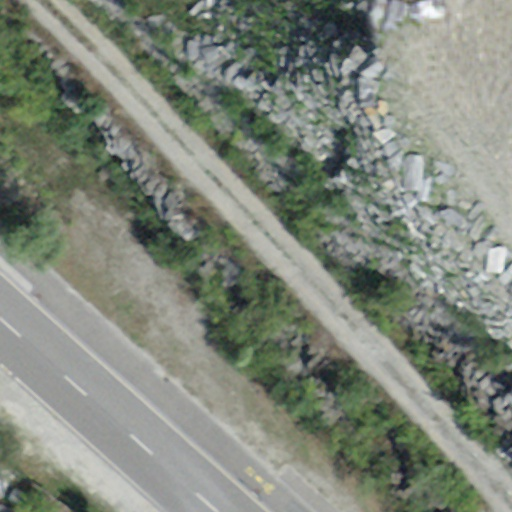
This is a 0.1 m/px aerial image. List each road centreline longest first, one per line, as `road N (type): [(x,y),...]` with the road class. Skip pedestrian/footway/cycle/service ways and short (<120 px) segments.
road 1 (secondary): [(225,511),(0,307)]
road 2 (track): [(256,511),(297,464),(351,511)]
